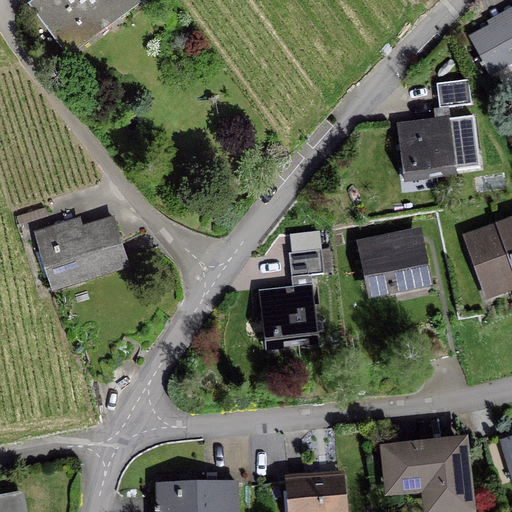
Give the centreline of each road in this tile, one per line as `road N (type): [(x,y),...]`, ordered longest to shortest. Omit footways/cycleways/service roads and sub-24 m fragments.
road 1 (residential): [(116,433),(220,265),(353,105),(460,0)]
road 2 (residential): [(116,433),(384,415),(511,391)]
